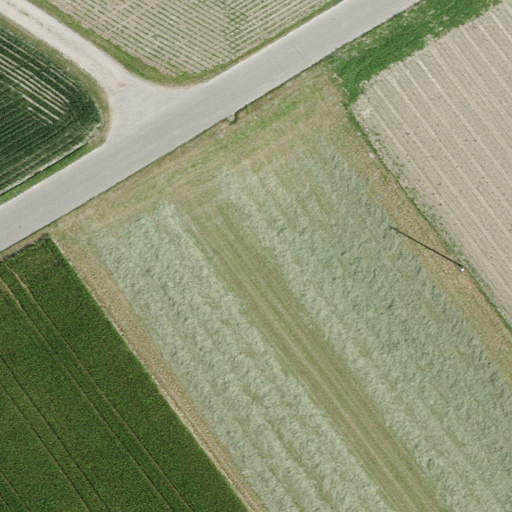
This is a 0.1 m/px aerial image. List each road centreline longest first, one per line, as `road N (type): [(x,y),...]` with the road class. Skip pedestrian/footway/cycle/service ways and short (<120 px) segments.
road 1 (tertiary): [(386,0),(0,231)]
road 2 (track): [(0,0),(100,61),(171,129)]
